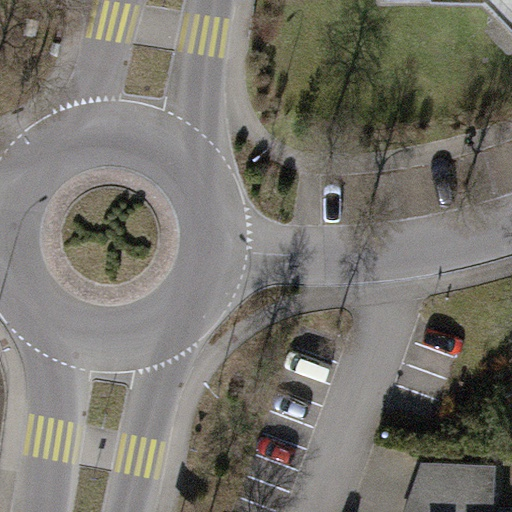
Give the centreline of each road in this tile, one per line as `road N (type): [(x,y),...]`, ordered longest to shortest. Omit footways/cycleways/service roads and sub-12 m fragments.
road 1 (residential): [(212,245),(345,259),(511,235)]
road 2 (unknown): [(405,252),(316,511)]
road 3 (primary): [(119,330),(93,511)]
road 4 (primary): [(23,221),(30,271),(44,295),(65,314),(119,330)]
road 5 (residential): [(169,0),(130,143)]
road 6 (primary): [(130,143),(103,143),(53,167),(23,221)]
road 7 (primary): [(212,245),(210,216),(182,167),(130,143)]
road 8 (primary): [(119,330),(171,314),(205,272),(212,245)]
